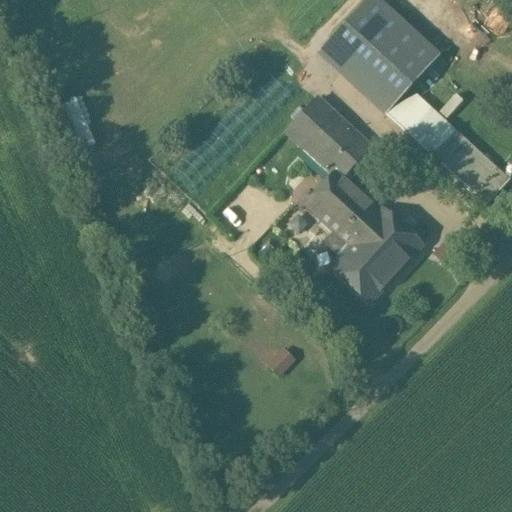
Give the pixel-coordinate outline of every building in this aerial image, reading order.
[(372,1),(332,44),(379,86),(397,103),(436,59),(372,1)] [(414,98),(382,116),(486,209),(509,184),(414,98)] [(369,149),(315,102),(285,134),(305,152),(299,159),(327,186),(336,177),(340,180),(369,149)] [(336,177),(327,186),(305,210),(337,239),(328,250),(340,260),(331,270),(369,305),(421,249),(382,214),(379,217),(340,180),(336,177)] [(433,256),(442,264),(452,252),(443,244),(433,256)] [(268,367),(279,378),(293,364),(282,353),(268,367)]
